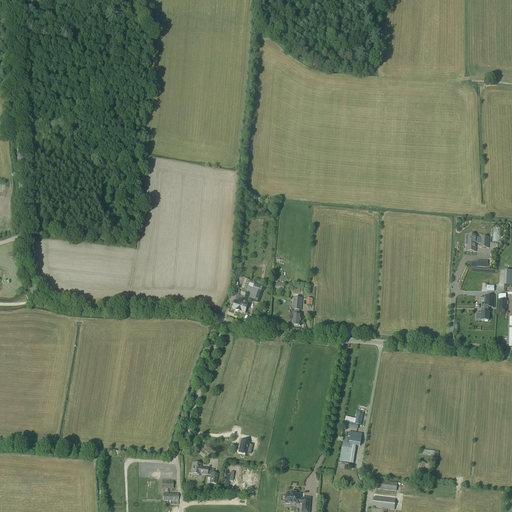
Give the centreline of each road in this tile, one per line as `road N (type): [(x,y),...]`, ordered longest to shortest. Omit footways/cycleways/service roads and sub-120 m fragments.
road 1 (unclassified): [(511,356),(281,335),(194,312),(98,311),(43,298),(25,271),(13,0)]
road 2 (unknown): [(453,351),(454,263),(487,251)]
